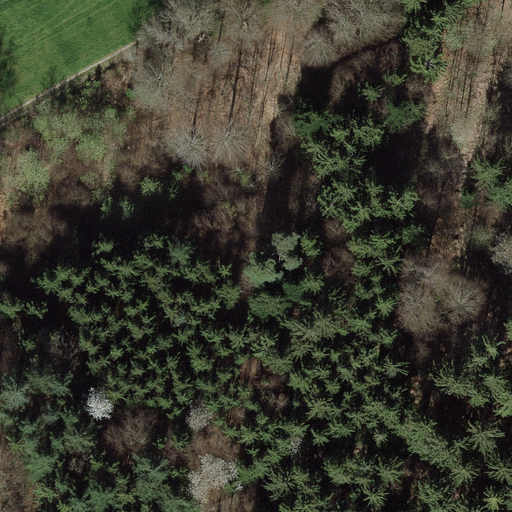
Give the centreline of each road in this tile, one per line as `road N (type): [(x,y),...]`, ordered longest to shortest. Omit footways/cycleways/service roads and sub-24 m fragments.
road 1 (track): [(483,511),(407,461),(353,449),(280,466),(203,511)]
road 2 (track): [(0,126),(228,0)]
